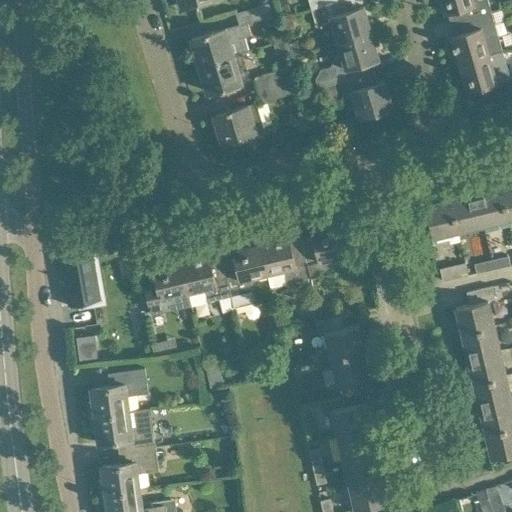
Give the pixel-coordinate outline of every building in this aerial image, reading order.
[(277,0),(281,12),(289,10),(286,0),(277,0)] [(308,0),(311,9),(340,0),(308,0)] [(353,0),(340,0),(311,9),(315,25),(332,21),(337,41),(371,31),(364,6),(356,8),(353,0)] [(441,0),(445,12),(455,9),(459,20),(450,23),(459,21),(491,12),(487,0),(441,0)] [(191,38),(199,64),(248,49),(244,36),(251,34),(247,22),(272,15),(268,2),(235,11),(239,24),(208,33),(207,31),(204,32),(204,34),(191,38)] [(491,12),(459,21),(462,32),(451,35),(453,43),(452,44),(454,49),(455,48),(459,63),(502,51),(491,12)] [(315,79),(317,87),(374,70),(371,60),(379,58),(371,31),(337,41),(341,54),(336,55),(330,66),(320,69),(315,79)] [(297,41),(289,43),(292,53),(299,51),(297,41)] [(248,49),(199,64),(208,92),(220,88),(221,90),(225,89),(224,87),(250,78),(242,52),(248,50),(248,49)] [(502,51),(459,63),(467,90),(510,78),(502,51)] [(255,76),(259,87),(291,78),(287,66),(255,76)] [(374,70),(317,87),(322,105),(353,96),(359,117),(397,106),(397,105),(393,106),(385,80),(378,83),(374,70)] [(291,78),(259,87),(262,100),(294,91),(291,78)] [(231,110),(230,108),(227,109),(227,111),(214,115),(222,142),(265,129),(256,101),(231,110)] [(306,131),(301,138),(304,146),(315,143),(312,129),(306,131)] [(511,218),(511,183),(501,186),(509,219),(511,218)] [(501,186),(476,192),(483,225),(509,219),(501,186)] [(476,192),(451,198),(458,231),(483,225),(476,192)] [(425,204),(433,237),(458,231),(451,198),(425,204)] [(301,236),(310,277),(335,271),(332,258),(348,254),(341,224),(312,230),(315,241),(303,244),(301,236)] [(275,239),(261,242),(268,273),(272,288),(287,285),(287,283),(297,280),(301,283),(308,281),(308,278),(310,277),(301,236),(300,236),(302,244),(292,247),(289,235),(288,235),(288,236),(280,238),(280,237),(275,238),(275,239)] [(90,241),(59,246),(69,306),(89,302),(101,300),(95,264),(92,251),(90,241)] [(222,254),(221,255),(234,307),(256,302),(253,291),(255,290),(252,277),(268,273),(261,242),(233,249),(235,260),(224,263),(222,254)] [(196,258),(181,261),(191,305),(207,301),(207,302),(218,299),(221,310),(234,307),(221,255),(223,263),(211,266),(209,255),(201,257),(200,256),(195,257),(196,258)] [(508,255),(492,259),(494,269),(510,265),(508,255)] [(474,263),(476,273),(494,269),(492,259),(474,263)] [(144,282),(148,301),(152,315),(176,309),(191,305),(181,261),(153,268),(156,279),(144,282)] [(440,269),(443,281),(468,275),(465,262),(440,269)] [(455,307),(461,332),(494,325),(488,300),(494,298),(491,286),(486,287),(466,292),(469,304),(455,307)] [(327,318),(315,321),(318,333),(326,331),(332,357),(364,349),(358,324),(344,327),(341,315),(327,318)] [(494,325),(461,332),(467,357),(500,350),(494,325)] [(94,334),(76,337),(79,360),(97,357),(94,334)] [(175,338),(151,343),(154,353),(178,348),(175,338)] [(279,343),(269,346),(273,365),(284,363),(279,343)] [(364,349),(332,357),(341,394),(367,388),(364,376),(370,375),(364,349)] [(500,350),(467,357),(473,383),(506,375),(500,350)] [(256,359),(247,362),(250,375),(259,373),(256,359)] [(211,385),(223,382),(217,360),(206,362),(211,385)] [(91,387),(95,415),(129,411),(126,395),(148,392),(145,368),(116,371),(118,383),(91,387)] [(506,375),(473,383),(479,408),(511,400),(506,375)] [(313,388),(303,391),(306,403),(316,400),(313,388)] [(343,405),(335,407),(331,408),(337,435),(370,427),(364,402),(369,400),(367,388),(341,394),(343,405)] [(511,400),(479,408),(485,433),(511,426),(511,400)] [(129,411),(95,415),(99,443),(125,439),(127,450),(156,446),(152,421),(151,406),(129,411)] [(511,426),(485,433),(491,458),(511,452),(511,426)] [(370,427),(337,435),(343,460),(376,452),(370,427)] [(101,465),(105,491),(139,487),(137,473),(159,470),(156,446),(127,450),(128,461),(101,465)] [(318,448),(309,450),(312,467),(322,464),(318,448)] [(376,452),(343,460),(349,485),(382,477),(376,452)] [(322,464),(312,467),(316,484),(326,482),(322,464)] [(382,477),(349,485),(355,510),(388,502),(382,477)] [(124,489),(105,491),(107,511),(174,511),(173,498),(141,503),(141,501),(139,487),(124,489)] [(492,511),(486,488),(476,491),(482,511),(492,511)] [(332,511),(330,498),(320,500),(323,511),(332,511)]
